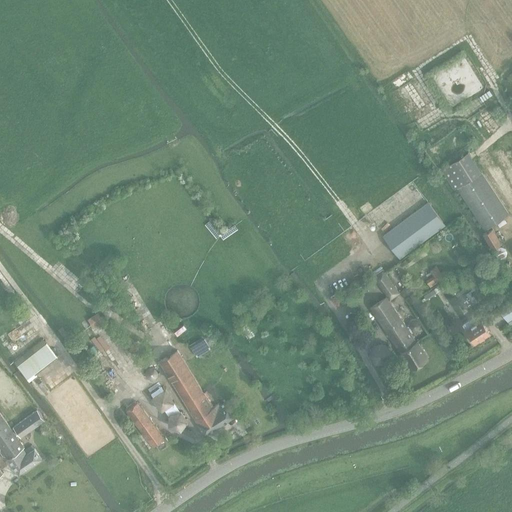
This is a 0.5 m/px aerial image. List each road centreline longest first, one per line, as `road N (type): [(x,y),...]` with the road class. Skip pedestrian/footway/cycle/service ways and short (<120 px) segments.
road 1 (secondary): [(161,511),(268,446),(394,412),(511,354)]
road 2 (track): [(376,251),(293,145),(215,68),(166,0)]
